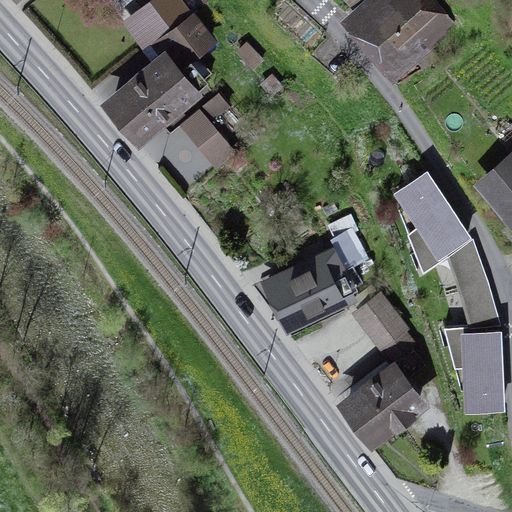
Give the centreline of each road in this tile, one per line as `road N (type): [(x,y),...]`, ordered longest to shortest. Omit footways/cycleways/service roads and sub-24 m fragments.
road 1 (primary): [(0,25),(234,299),(385,511)]
road 2 (residential): [(511,360),(484,244),(440,163),(299,0)]
